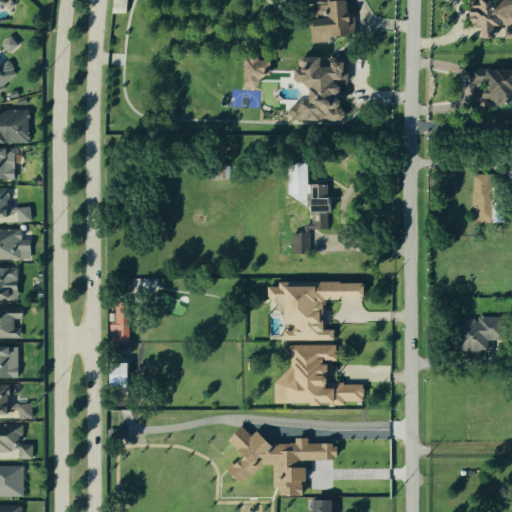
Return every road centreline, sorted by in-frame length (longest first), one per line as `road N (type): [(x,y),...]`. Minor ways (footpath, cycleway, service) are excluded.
road 1 (secondary): [(90,511),(90,113),(98,0)]
road 2 (secondary): [(64,0),(59,511)]
road 3 (residential): [(412,511),(411,0)]
